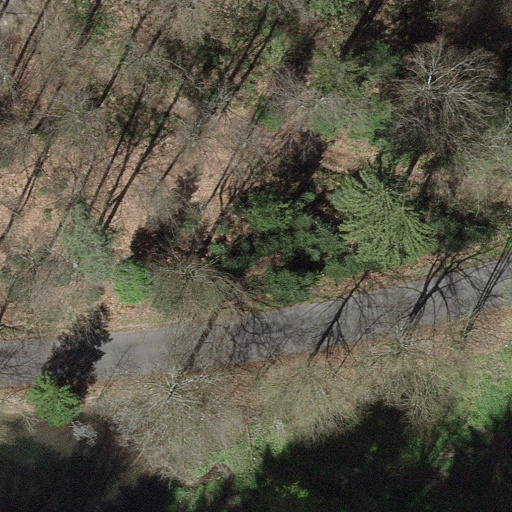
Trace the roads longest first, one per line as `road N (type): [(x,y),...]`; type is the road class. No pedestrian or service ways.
road 1 (unclassified): [(0,360),(213,351),(511,284)]
road 2 (track): [(511,192),(368,166),(120,82),(67,33),(62,0)]
